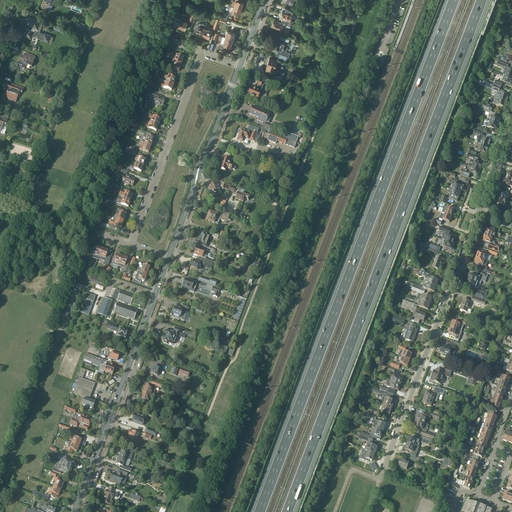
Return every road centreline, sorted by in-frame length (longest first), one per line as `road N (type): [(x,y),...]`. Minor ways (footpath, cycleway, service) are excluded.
road 1 (motorway): [(288,511),(482,0)]
road 2 (motorway): [(454,0),(260,511)]
road 3 (track): [(205,421),(364,0)]
road 4 (residential): [(367,511),(478,214)]
road 5 (secondary): [(73,511),(168,257)]
road 6 (residential): [(126,243),(200,51)]
road 7 (secondary): [(168,257),(239,66)]
